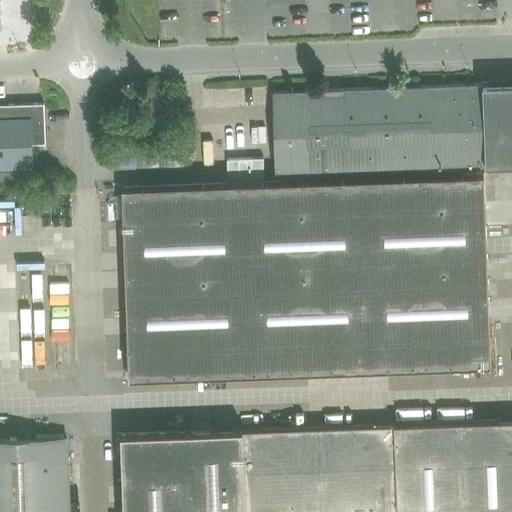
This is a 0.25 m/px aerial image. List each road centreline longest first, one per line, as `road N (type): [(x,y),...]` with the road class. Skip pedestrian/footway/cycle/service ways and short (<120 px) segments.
road 1 (unclassified): [(511,48),(81,65)]
road 2 (unclassified): [(84,187),(81,65)]
